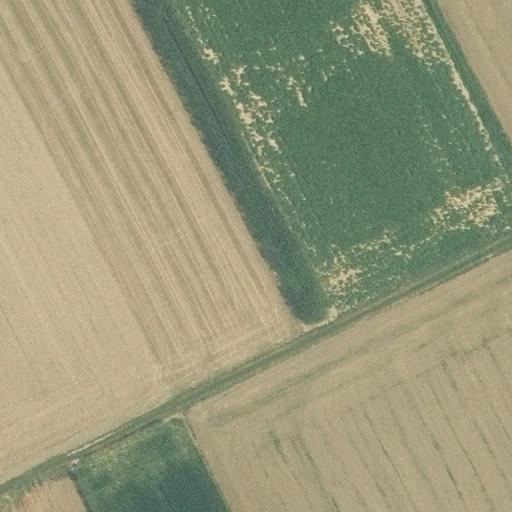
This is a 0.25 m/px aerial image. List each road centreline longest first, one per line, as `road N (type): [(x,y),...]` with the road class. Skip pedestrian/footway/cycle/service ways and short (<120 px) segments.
road 1 (track): [(12,511),(511,263)]
road 2 (track): [(511,141),(440,0)]
